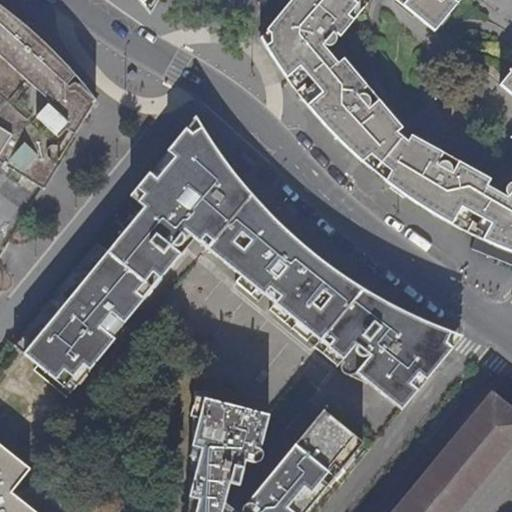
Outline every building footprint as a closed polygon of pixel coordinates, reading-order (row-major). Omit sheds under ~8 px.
[(143,0),(151,10),(151,9),(144,0),(143,0)] [(293,94),(333,58),(329,53),(371,0),(294,0),(259,41),(274,67),(293,94)] [(392,0),(434,34),(462,0),(392,0)] [(21,26),(5,13),(0,21),(0,160),(41,186),(93,102),(81,88),(69,74),(47,50),(21,26)] [(299,101),(340,65),(333,58),(293,94),(299,101)] [(328,133),(363,165),(402,129),(340,65),(299,101),(312,116),(328,133)] [(511,72),(499,88),(511,99),(511,72)] [(196,122),(193,116),(192,116),(146,180),(21,352),(68,390),(112,338),(100,329),(101,327),(105,328),(107,328),(110,327),(111,325),(112,324),(112,320),(110,316),(111,315),(121,324),(141,299),(132,292),(139,283),(148,290),(151,287),(142,279),(148,272),(157,279),(177,254),(168,246),(170,244),(172,245),(175,245),(177,245),(180,243),(182,240),(183,238),(183,234),(182,231),(181,230),(184,227),(237,273),(230,282),(332,366),(336,363),(338,362),(338,363),(337,365),(337,368),(338,371),(340,373),(345,375),(348,375),(356,379),(360,381),(361,383),(396,411),(459,335),(450,334),(439,331),(431,328),(414,320),(403,315),(389,308),(379,301),(369,296),(361,291),(338,275),(327,268),(313,258),(301,248),(278,226),(260,210),(243,189),(234,179),(217,155),(202,133),(196,122)] [(363,165),(385,182),(391,174),(413,138),(402,129),(363,165)] [(391,174),(385,182),(405,197),(424,210),(458,229),(485,188),(413,138),(391,174)] [(487,243),(511,252),(511,178),(497,196),(493,193),(465,232),(487,243)] [(458,229),(465,232),(493,193),(485,188),(458,229)] [(511,393),(498,382),(487,395),(511,415),(511,393)] [(311,511),(364,448),(317,409),(229,511),(214,511),(224,482),(233,484),(241,458),(244,460),(246,461),(251,460),(253,459),(255,457),(256,452),(254,449),(251,447),(255,433),(259,434),(264,414),(187,395),(179,511),(311,511)] [(511,415),(487,395),(391,511),(449,511),(511,436),(511,415)] [(0,511),(53,511),(53,510),(14,482),(32,456),(0,432),(0,511)]
